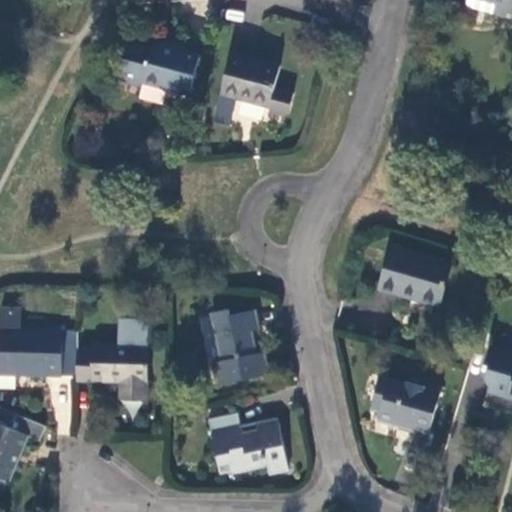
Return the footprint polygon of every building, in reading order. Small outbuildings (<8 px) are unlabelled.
[(495,5),(478,0),(467,0),(467,6),(494,14),(495,5)] [(511,0),(478,0),(495,5),(494,14),(509,18),(511,9),(511,8),(511,0)] [(187,46),(153,37),(152,41),(186,50),(187,46)] [(130,40),(120,81),(141,86),(143,80),(192,93),(201,54),(186,50),(152,41),(151,46),(130,40)] [(282,68),(231,54),(220,95),(270,109),(274,116),(285,119),(292,115),(296,95),(275,90),(282,68)] [(418,215),(423,197),(404,193),(400,211),(418,215)] [(453,264),(392,247),(380,289),(440,306),(453,264)] [(219,385),(271,375),(266,352),(258,353),(253,331),(260,329),(256,310),(230,315),(229,309),(213,312),(222,361),(214,363),(219,385)] [(81,350),(80,380),(122,381),(121,390),(150,390),(152,344),(152,319),(121,319),(121,344),(94,344),(94,351),(81,350)] [(65,330),(0,328),(0,374),(63,376),(65,330)] [(511,355),(490,349),(483,373),(491,387),(489,394),(511,400),(511,355)] [(380,379),(374,399),(384,403),(381,412),(379,421),(430,435),(442,393),(407,384),(406,387),(380,379)] [(150,390),(121,390),(121,397),(149,400),(150,390)] [(384,403),(374,399),(371,409),(381,412),(384,403)] [(42,439),(47,426),(14,413),(10,426),(0,421),(0,473),(7,476),(11,478),(18,461),(16,459),(19,450),(22,452),(31,433),(42,439)] [(211,419),(218,455),(229,452),(233,474),(268,466),(270,475),(290,472),(280,419),(260,422),(262,431),(244,434),(240,413),(211,419)] [(229,452),(218,455),(222,476),(233,474),(229,452)] [(9,480),(7,476),(0,473),(0,481),(2,482),(9,480)]
